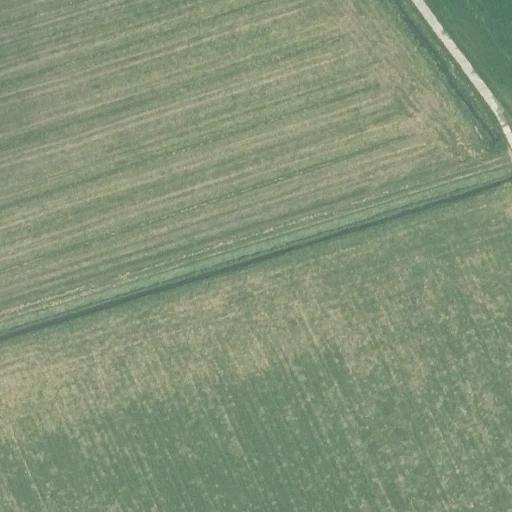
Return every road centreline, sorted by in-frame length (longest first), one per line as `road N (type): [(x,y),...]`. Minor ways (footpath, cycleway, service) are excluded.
road 1 (track): [(511,158),(0,317)]
road 2 (track): [(415,0),(511,131)]
